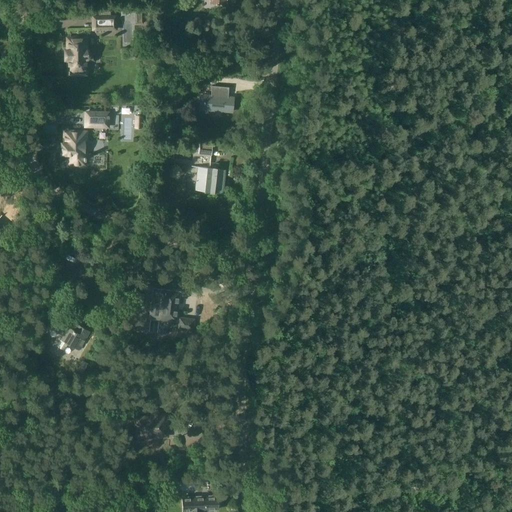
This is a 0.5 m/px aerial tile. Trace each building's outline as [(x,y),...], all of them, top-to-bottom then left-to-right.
[(116,16),(93,17),(93,30),(116,29),(116,16)] [(68,50),(67,50),(65,50),(65,60),(68,60),(68,70),(86,70),(86,59),(87,58),(89,57),(89,56),(90,54),(89,53),(89,51),(87,50),(86,50),(85,39),(68,39),(68,40),(67,40),(67,49),(68,49),(68,50)] [(167,52),(161,59),(169,70),(176,66),(177,69),(183,64),(175,53),(170,57),(167,52)] [(234,98),(228,97),(229,87),(212,86),(212,96),(205,95),(204,109),(233,111),(234,98)] [(108,113),(86,112),(86,126),(108,127),(108,118),(109,118),(109,116),(108,116),(108,113)] [(64,144),(62,144),(62,154),(68,154),(68,165),(85,165),(85,160),(85,157),(85,152),(81,152),(81,140),(86,140),(86,132),(70,132),(70,134),(64,134),(64,144)] [(198,153),(212,155),(213,146),(212,146),(212,142),(200,141),(198,153)] [(195,189),(222,192),(225,170),(197,167),(195,189)] [(160,319),(176,321),(179,293),(164,291),(160,319)] [(127,304),(127,305),(135,305),(134,308),(144,309),(145,295),(136,294),(135,298),(128,297),(127,304)] [(194,319),(178,317),(177,328),(192,330),(194,319)] [(60,338),(61,338),(56,345),(64,350),(68,343),(79,349),(89,331),(77,324),(74,329),(67,326),(60,338)] [(149,417),(136,418),(137,428),(137,437),(142,437),(168,436),(167,426),(167,415),(161,415),(161,412),(161,411),(160,411),(159,410),(158,410),(157,410),(156,410),(155,411),(154,411),(153,412),(153,415),(149,415),(149,417)] [(215,496),(192,497),(183,497),(183,511),(185,511),(186,511),(190,511),(202,511),(203,510),(216,509),(215,496)]
